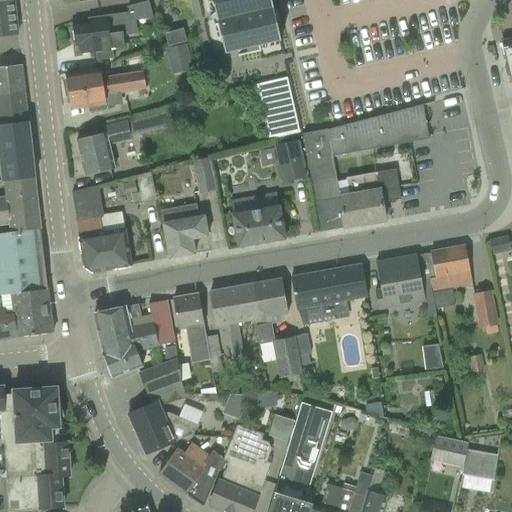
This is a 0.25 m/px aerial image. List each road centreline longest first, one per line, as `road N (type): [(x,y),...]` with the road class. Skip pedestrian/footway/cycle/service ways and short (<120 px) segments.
road 1 (residential): [(69,301),(511,212)]
road 2 (tertiary): [(31,0),(69,301)]
